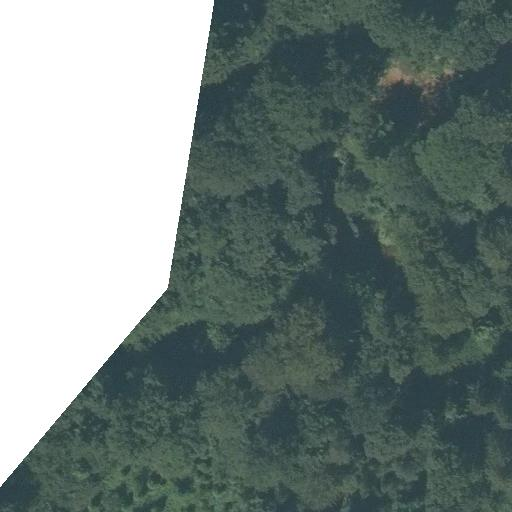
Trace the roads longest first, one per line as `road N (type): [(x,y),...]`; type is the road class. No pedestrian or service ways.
road 1 (track): [(482,260),(462,277),(450,310),(447,338),(473,441),(471,469),(449,511)]
road 2 (track): [(511,100),(476,214),(482,260)]
